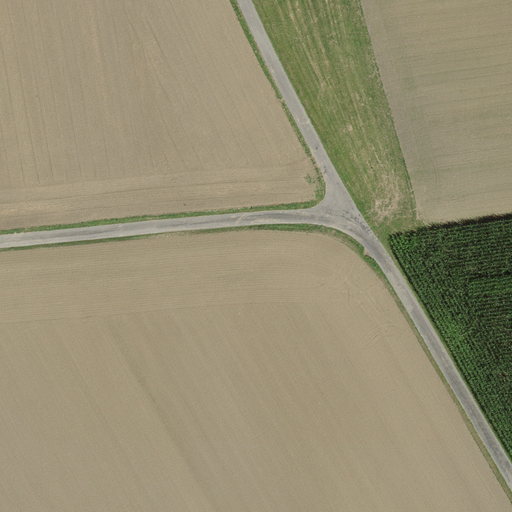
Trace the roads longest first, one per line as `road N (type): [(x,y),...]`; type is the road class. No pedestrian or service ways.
road 1 (track): [(0,240),(341,212),(511,477)]
road 2 (track): [(238,0),(341,212)]
